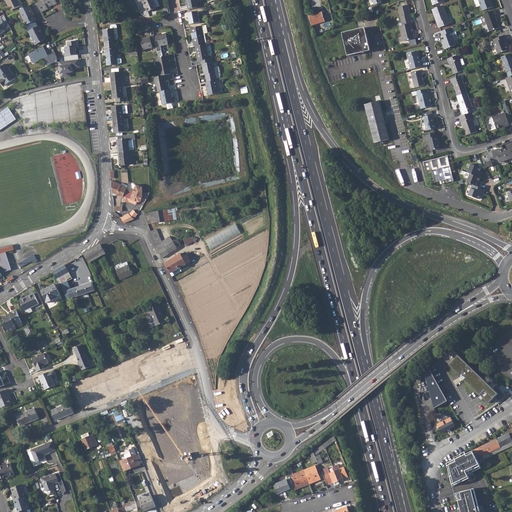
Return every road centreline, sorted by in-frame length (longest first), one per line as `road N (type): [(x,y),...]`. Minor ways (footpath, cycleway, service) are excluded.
road 1 (motorway): [(511,249),(387,196),(350,166),(311,113),(275,18)]
road 2 (motorway): [(360,353),(275,18)]
road 3 (motorway): [(292,140),(370,438)]
road 4 (motorway): [(292,140),(292,271),(243,379),(255,431)]
road 5 (residential): [(254,444),(225,430),(211,412),(195,347),(144,234),(100,226)]
road 6 (motorway): [(274,422),(254,386),(259,362),(282,341),(303,339),(337,360),(363,437),(370,438)]
road 7 (motorway): [(360,353),(368,280),(403,238),(445,231),(506,265)]
road 8 (residential): [(417,0),(453,143),(469,150),(511,136)]
road 9 (residential): [(100,226),(104,161),(89,23)]
road 10 (motorway): [(401,511),(360,353)]
road 11 (tertiary): [(456,316),(335,412)]
road 12 (motorway): [(258,0),(292,140)]
road 13 (residential): [(435,511),(436,459),(511,412)]
road 14 (residential): [(0,297),(84,245),(100,226)]
road 15 (residential): [(500,218),(416,189),(402,162)]
